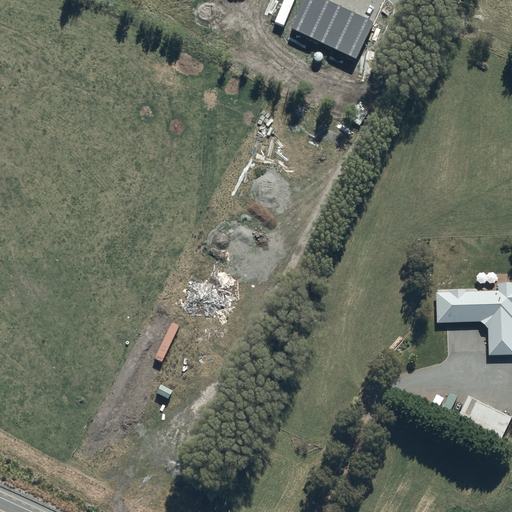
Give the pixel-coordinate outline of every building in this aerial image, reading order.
[(511,282),(479,283),(479,290),(467,290),(467,289),(450,289),(450,291),(438,291),(439,321),(481,320),(489,327),(489,354),(511,353),(511,282)] [(511,417),(511,415),(469,394),(457,419),(501,441),(511,417)] [(44,444),(37,457),(50,465),(58,452),(44,444)] [(15,467),(22,458),(11,449),(4,459),(15,467)] [(34,458),(29,465),(54,484),(60,477),(34,458)] [(62,490),(80,503),(88,492),(70,479),(68,481),(65,479),(60,487),(63,489),(62,490)] [(117,501),(115,511),(138,511),(140,505),(117,501)]
